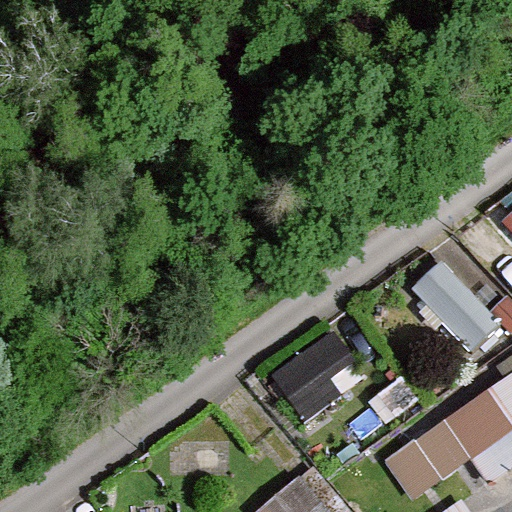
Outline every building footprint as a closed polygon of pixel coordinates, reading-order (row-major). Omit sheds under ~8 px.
[(511,206),(495,219),(511,241),(511,206)] [(436,262),(406,290),(465,351),(494,323),(436,262)] [(357,381),(324,336),(264,381),(298,425),(357,381)] [(511,467),(511,370),(379,461),(409,505),(468,464),(484,487),(511,467)] [(322,511),(298,482),(262,511),(322,511)]
